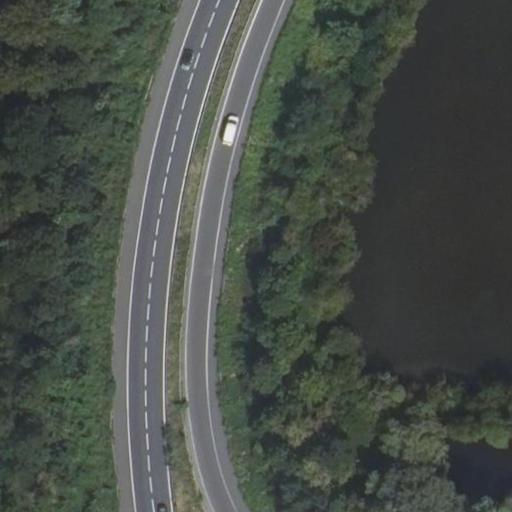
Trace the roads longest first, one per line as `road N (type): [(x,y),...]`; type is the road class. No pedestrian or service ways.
road 1 (trunk): [(228,511),(207,445),(202,299),(226,151),(276,0)]
road 2 (trunk): [(219,0),(176,130),(149,287),(145,392),(154,511)]
